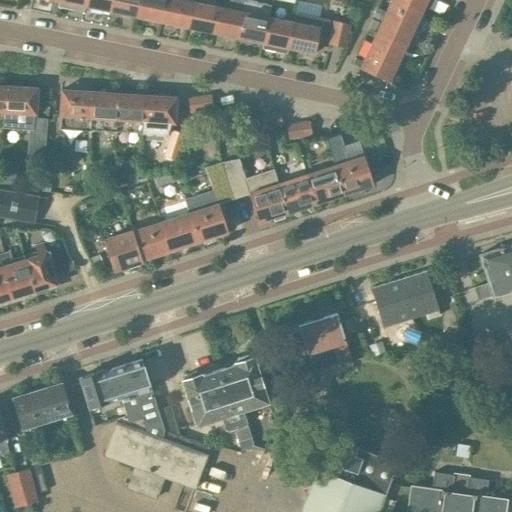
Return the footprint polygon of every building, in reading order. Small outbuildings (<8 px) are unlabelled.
[(61,0),(60,6),(75,9),(78,4),(86,5),(87,0),(61,0)] [(87,0),(86,5),(112,11),(113,0),(87,0)] [(113,0),(112,11),(138,16),(141,0),(113,0)] [(141,0),(138,16),(162,21),(166,0),(141,0)] [(193,1),(188,0),(166,0),(162,21),(188,27),(193,1)] [(192,0),(193,1),(188,27),(213,32),(219,6),(213,5),(214,0),(192,0)] [(238,37),(246,2),(235,0),(229,0),(228,8),(219,6),(213,32),(238,37)] [(238,37),(264,43),(269,17),(272,5),(248,0),(246,0),(246,2),(238,37)] [(405,46),(421,12),(397,0),(392,0),(387,12),(378,8),(374,16),(383,20),(377,33),(405,46)] [(397,0),(421,12),(426,0),(397,0)] [(320,28),(328,30),(330,19),(296,12),(294,22),(289,47),(314,53),(320,28)] [(289,47),(294,22),(269,17),(264,43),(263,48),(278,51),(281,46),(289,47)] [(329,44),(345,47),(350,24),(334,21),(329,44)] [(361,67),(389,81),(405,46),(377,33),(361,67)] [(33,129),(34,118),(34,114),(36,114),(37,88),(6,86),(4,112),(3,128),(33,129)] [(91,130),(91,118),(93,91),(62,89),(59,128),(91,130)] [(117,132),(117,119),(119,93),(93,91),(91,118),(91,130),(117,132)] [(144,121),(145,95),(119,93),(117,119),(117,132),(143,134),(144,121)] [(177,97),(145,95),(144,121),(143,134),(167,135),(171,123),(175,123),(177,97)] [(213,109),(211,95),(188,99),(191,113),(213,109)] [(214,113),(215,123),(227,122),(227,121),(249,117),(247,104),(225,108),(225,112),(214,113)] [(280,113),(258,116),(259,129),(282,126),(280,113)] [(310,122),(288,125),(290,138),(312,135),(310,122)] [(174,131),(165,158),(177,161),(186,134),(174,131)] [(45,134),(30,133),(28,159),(43,160),(45,134)] [(343,146),(345,146),(341,134),(327,139),(335,165),(345,194),(347,194),(349,200),(366,194),(364,188),(374,185),(364,156),(348,161),(343,146)] [(234,202),(250,197),(258,223),(273,218),(274,221),(284,218),(283,214),(287,213),(278,184),(273,169),(245,177),(239,158),(221,161),(234,202)] [(217,203),(190,212),(200,241),(203,240),(204,244),(214,241),(213,237),(228,232),(220,206),(234,202),(221,161),(206,166),(217,203)] [(335,165),(306,175),(315,204),(345,194),(335,165)] [(138,180),(138,166),(129,166),(129,180),(138,180)] [(0,182),(14,183),(15,172),(0,171),(0,176),(0,182)] [(124,171),(115,171),(114,186),(124,183),(124,171)] [(166,172),(154,176),(158,186),(169,183),(166,172)] [(306,175),(278,184),(287,213),(315,204),(306,175)] [(51,190),(52,180),(44,179),(42,189),(51,190)] [(0,216),(33,223),(38,196),(0,189),(0,216)] [(190,212),(161,222),(170,251),(200,241),(190,212)] [(161,222),(133,231),(142,260),(170,251),(161,222)] [(142,260),(133,231),(104,240),(113,269),(128,264),(129,268),(139,265),(138,261),(142,260)] [(38,255),(25,259),(36,294),(51,289),(50,286),(56,284),(55,279),(57,279),(49,251),(46,252),(43,242),(35,245),(38,255)] [(0,258),(13,301),(36,294),(25,259),(14,262),(10,250),(4,252),(1,243),(0,243),(0,258)] [(489,282),(474,287),(479,300),(493,295),(493,296),(511,290),(511,244),(509,245),(508,244),(496,248),(496,250),(488,252),(488,251),(480,254),(482,261),(483,261),(489,282)] [(0,305),(13,301),(0,258),(0,305)] [(73,270),(70,262),(59,265),(62,274),(73,270)] [(426,271),(398,279),(411,318),(427,313),(429,318),(440,315),(426,271)] [(411,318),(398,279),(372,288),(384,327),(389,325),(390,329),(395,327),(394,323),(411,318)] [(286,334),(300,380),(320,374),(320,372),(322,370),(323,368),(324,366),(326,365),(328,364),(329,362),(331,361),(349,356),(350,360),(352,359),(337,313),(324,317),(298,325),(300,330),(292,332),(291,332),(290,332),(290,331),(289,331),(288,331),(288,332),(287,332),(287,333),(286,333),(286,334)] [(348,331),(357,328),(354,317),(344,320),(348,331)] [(429,350),(434,336),(422,332),(417,346),(429,350)] [(453,343),(434,336),(429,350),(448,357),(453,343)] [(386,352),(382,340),(369,345),(372,356),(386,352)] [(248,422),(243,409),(264,402),(264,403),(269,401),(268,397),(267,398),(255,359),(256,359),(255,356),(254,356),(248,354),(238,358),(234,362),(235,365),(218,370),(232,412),(237,428),(236,428),(243,450),(254,446),(247,424),(246,425),(248,422)] [(111,368),(126,414),(128,419),(165,430),(158,409),(142,358),(111,368)] [(107,368),(80,377),(89,407),(116,399),(107,368)] [(232,412),(218,370),(203,375),(202,373),(197,372),(186,375),(183,379),(184,384),(185,384),(188,394),(187,394),(188,397),(189,397),(192,408),(191,408),(192,411),(193,411),(196,420),(195,421),(197,425),(202,423),(201,422),(222,416),(226,429),(229,430),(236,428),(237,428),(232,412)] [(62,382),(37,389),(47,420),(71,413),(62,382)] [(47,420),(37,389),(13,397),(23,428),(47,420)] [(171,405),(158,409),(165,430),(180,434),(171,405)] [(0,454),(10,452),(0,413),(0,454)] [(117,417),(104,457),(135,466),(129,489),(160,499),(167,476),(198,486),(211,443),(180,434),(165,430),(128,419),(126,414),(117,417)] [(431,447),(436,433),(422,428),(417,442),(431,447)] [(51,431),(55,445),(63,443),(59,429),(51,431)] [(55,445),(51,431),(43,434),(48,447),(55,445)] [(347,444),(345,449),(319,438),(314,453),(318,455),(314,467),(318,468),(386,494),(398,463),(347,444)] [(457,456),(470,458),(472,447),(458,445),(457,456)] [(46,460),(59,456),(56,449),(44,453),(46,460)] [(40,467),(29,470),(35,493),(47,490),(40,467)] [(28,468),(8,474),(17,507),(38,501),(28,468)] [(379,511),(386,494),(318,468),(301,511),(379,511)] [(413,486),(409,511),(505,511),(507,499),(487,497),(489,479),(435,471),(432,489),(413,486)]
